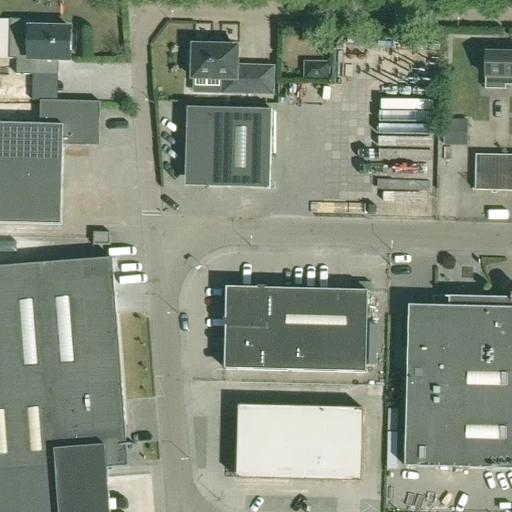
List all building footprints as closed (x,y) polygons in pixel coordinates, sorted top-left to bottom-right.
[(10,19),(9,59),(17,59),(17,75),(33,75),(41,75),(41,59),(59,60),(71,60),(71,46),(73,46),(73,34),(71,34),(71,29),(66,29),(66,27),(54,27),(54,29),(51,29),(51,20),(10,19)] [(189,65),(193,67),(193,79),(231,80),(230,93),(276,94),(276,67),(244,66),(244,71),(237,71),(238,47),(194,45),(194,51),(190,53),(189,65)] [(511,78),(511,53),(501,54),(486,54),(486,78),(511,78)] [(304,79),(316,79),(329,80),(329,63),(304,63),(304,79)] [(100,136),(101,102),(41,101),(40,125),(0,123),(0,223),(62,225),(64,145),(90,146),(100,136)] [(271,190),(273,110),(212,108),(210,188),(271,190)] [(454,143),(476,144),(477,123),(454,122),(454,143)] [(475,191),(511,192),(511,156),(476,155),(475,191)] [(110,245),(111,233),(94,233),(94,245),(110,245)] [(0,267),(0,511),(111,511),(108,469),(129,468),(127,447),(113,259),(0,267)] [(227,288),(225,370),(367,373),(369,292),(227,288)] [(410,307),(406,468),(511,470),(511,299),(447,298),(447,299),(450,299),(450,308),(410,307)] [(364,410),(239,406),(238,479),(362,482),(364,410)]
